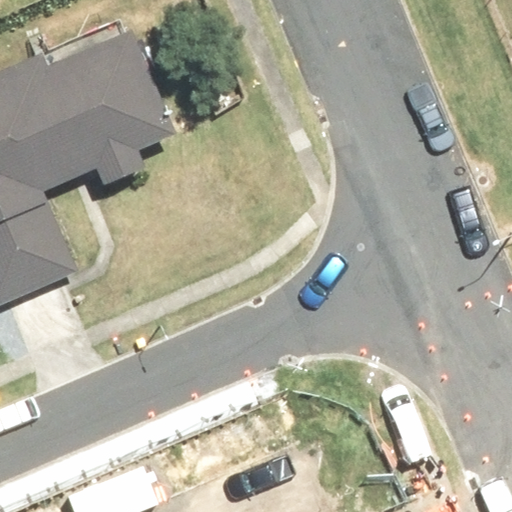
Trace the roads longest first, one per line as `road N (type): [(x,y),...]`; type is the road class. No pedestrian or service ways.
road 1 (residential): [(0,442),(438,253)]
road 2 (residential): [(438,253),(335,0)]
road 3 (residential): [(511,436),(438,253)]
